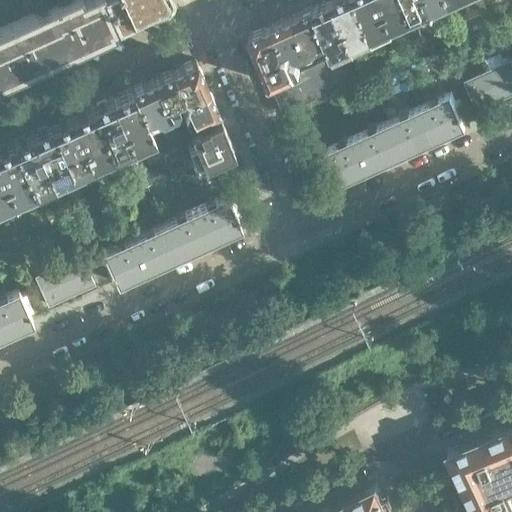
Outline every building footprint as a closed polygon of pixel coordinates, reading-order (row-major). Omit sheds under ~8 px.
[(117,26),(105,0),(62,0),(40,11),(59,53),(62,51),(117,26)] [(166,0),(105,0),(117,26),(166,4),(166,0)] [(352,39),(334,0),(321,0),(313,4),(326,32),(333,47),(352,39)] [(372,30),(358,0),(334,0),(352,39),(372,30)] [(392,21),(382,0),(358,0),(372,30),(392,21)] [(411,12),(405,0),(382,0),(392,21),(411,12)] [(431,3),(429,0),(405,0),(411,12),(431,3)] [(470,23),(459,0),(453,0),(465,26),(470,23)] [(326,32),(313,4),(293,13),(308,47),(315,44),(318,36),(326,32)] [(59,53),(40,11),(0,28),(0,79),(9,76),(9,75),(41,60),(41,61),(59,53)] [(308,47),(293,13),(273,22),(282,45),(291,41),(294,48),(300,51),(308,47)] [(282,45),(273,22),(249,33),(261,59),(280,51),(282,45)] [(441,32),(437,23),(428,27),(432,36),(441,32)] [(400,42),(382,50),(387,61),(405,53),(400,42)] [(331,55),(328,48),(315,54),(319,61),(331,55)] [(302,68),(297,58),(295,57),(289,60),(286,53),(280,51),(261,59),(270,82),(302,68)] [(347,83),(346,80),(335,54),(331,55),(319,61),(302,68),(270,82),(283,111),(347,83)] [(206,86),(194,57),(169,69),(179,92),(186,94),(206,86)] [(511,91),(511,62),(511,60),(488,70),(500,97),(511,91)] [(179,92),(169,69),(150,78),(166,113),(173,110),(175,103),(172,95),(179,92)] [(500,97),(488,70),(464,80),(477,107),(500,97)] [(166,113),(150,78),(131,86),(144,116),(151,113),(158,116),(166,113)] [(151,130),(144,116),(131,86),(110,96),(130,140),(151,130)] [(216,108),(206,86),(186,94),(183,102),(185,106),(182,108),(180,113),(184,122),(216,108)] [(465,121),(461,114),(451,90),(389,118),(403,149),(465,121)] [(130,140),(110,96),(90,105),(110,149),(130,140)] [(110,149),(90,105),(70,113),(91,158),(110,149)] [(91,158),(70,113),(51,122),(71,167),(91,158)] [(232,146),(218,113),(188,126),(155,140),(160,151),(178,143),(188,166),(232,146)] [(403,149),(389,118),(327,146),(341,178),(403,149)] [(71,167),(51,122),(31,131),(51,176),(71,167)] [(51,176),(31,131),(11,140),(31,185),(51,176)] [(31,185),(11,140),(0,144),(0,167),(12,194),(31,185)] [(0,198),(12,194),(0,167),(0,198)] [(239,224),(236,217),(225,193),(163,221),(177,252),(239,224)] [(177,252),(163,221),(101,249),(116,280),(177,252)] [(93,282),(82,258),(81,255),(58,265),(70,292),(93,282)] [(70,292),(58,265),(35,276),(47,303),(70,292)] [(0,332),(31,319),(28,312),(17,287),(0,295),(0,332)] [(511,511),(511,421),(448,448),(477,511),(511,511)] [(316,511),(389,511),(376,482),(316,511)]
